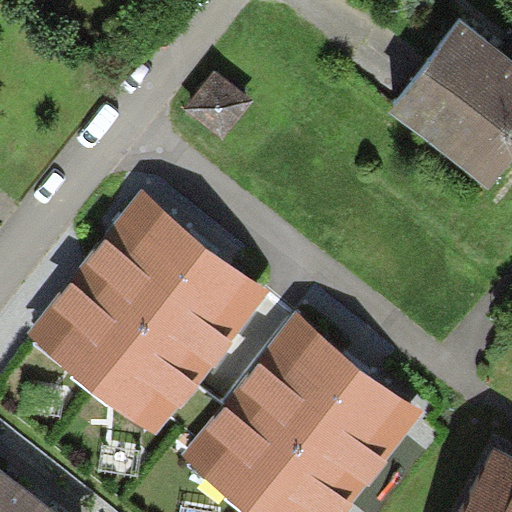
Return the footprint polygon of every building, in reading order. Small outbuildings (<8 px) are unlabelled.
[(458,4),(391,92),(489,167),(511,136),(511,45),(498,35),(458,4)] [(215,64),(187,100),(223,128),(251,92),(215,64)] [(143,181),(37,322),(163,415),(269,275),(215,235),(143,181)] [(354,348),(294,301),(182,445),(267,511),(335,511),(423,401),(354,348)] [(511,511),(511,449),(491,439),(453,511),(511,511)] [(76,511),(0,451),(0,511),(76,511)]
